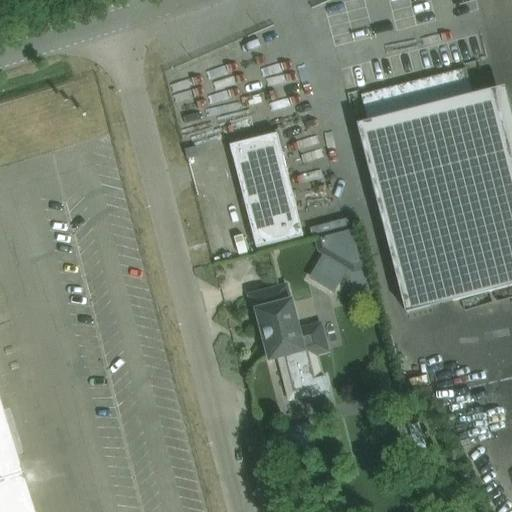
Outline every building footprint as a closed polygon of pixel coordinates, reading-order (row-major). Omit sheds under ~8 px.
[(467,73),(361,98),(368,123),(473,97),(467,73)] [(304,237),(278,134),(230,146),(256,249),(304,237)] [(327,252),(312,278),(337,293),(348,274),(355,299),(361,303),(375,299),(367,266),(357,227),(318,237),(321,249),(327,252)] [(0,323),(11,321),(0,286),(0,323)] [(285,288),(252,297),(259,325),(263,324),(271,358),(281,356),(293,400),(311,396),(312,399),(329,395),(324,378),(320,379),(314,354),(325,350),(319,327),(298,332),(291,303),(289,304),(285,288)] [(0,511),(29,511),(0,416),(0,511)]
